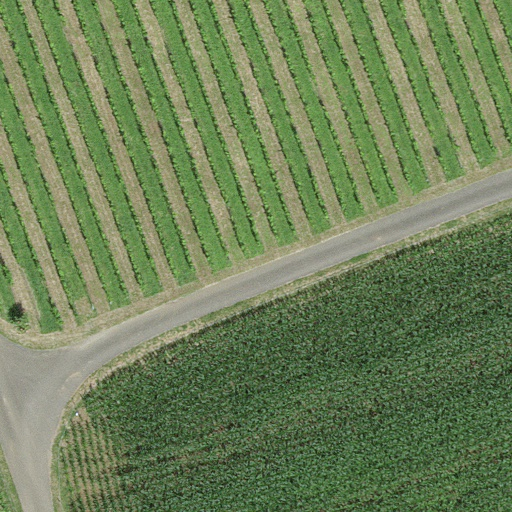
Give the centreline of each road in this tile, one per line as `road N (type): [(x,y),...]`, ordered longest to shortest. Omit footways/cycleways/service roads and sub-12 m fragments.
road 1 (track): [(0,390),(511,182)]
road 2 (track): [(0,391),(39,511)]
